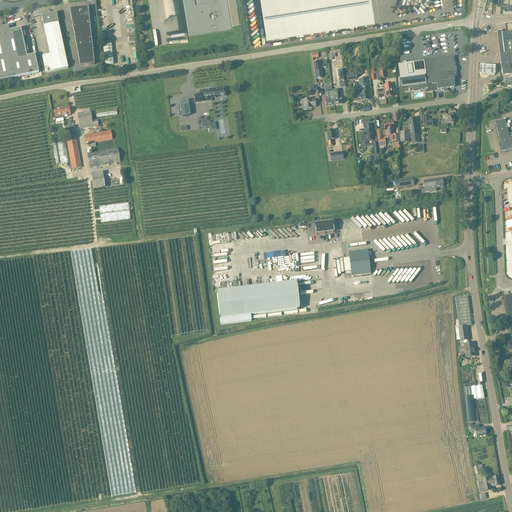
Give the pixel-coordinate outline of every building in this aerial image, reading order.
[(232,27),(227,0),(182,0),(188,34),(232,27)] [(260,0),(266,38),(374,21),(370,0),(260,0)] [(80,68),(94,66),(88,8),(70,10),(80,68)] [(41,16),(50,55),(42,56),(45,73),(68,69),(56,13),(41,16)] [(8,26),(2,27),(13,78),(38,73),(35,55),(27,57),(21,29),(9,31),(8,26)] [(0,81),(13,78),(2,27),(0,27),(0,81)] [(511,31),(502,33),(502,31),(497,32),(502,76),(503,76),(504,87),(511,86),(511,31)] [(105,65),(113,64),(111,44),(108,45),(107,37),(102,38),(105,65)] [(440,59),(397,65),(399,78),(426,74),(426,76),(442,74),(444,90),(444,91),(444,92),(447,91),(447,89),(454,88),(453,81),(455,81),(455,78),(456,78),(455,72),(456,72),(456,71),(455,71),(454,69),(456,69),(456,68),(454,68),(453,57),(440,59)] [(496,68),(480,67),(480,76),(496,77),(496,68)] [(371,81),(380,79),(379,71),(375,72),(374,72),(371,72),(370,72),(371,81)] [(399,78),(401,88),(409,87),(410,91),(423,89),(423,85),(431,84),(432,91),(441,90),(444,90),(442,74),(426,76),(426,74),(399,78)] [(383,85),(384,90),(385,97),(385,98),(393,97),(391,84),(383,85)] [(203,91),(203,94),(193,95),(195,104),(211,101),(211,99),(215,98),(215,97),(219,96),(219,97),(226,96),(224,88),(203,91)] [(358,89),(358,94),(356,95),(357,101),(361,100),(361,101),(368,100),(368,97),(367,88),(360,89),(358,89)] [(338,89),(331,91),(333,105),(342,104),(341,98),(340,98),(339,92),(338,89)] [(378,99),(385,98),(385,97),(384,90),(377,91),(378,99)] [(333,105),(331,91),(329,91),(325,91),(326,94),(325,94),(326,100),(325,100),(326,106),(333,105)] [(312,108),(315,107),(314,100),(311,100),(302,101),(302,102),(300,102),(301,106),(302,105),(303,110),(312,108)] [(54,118),(64,116),(71,115),(69,107),(53,110),(54,118)] [(97,120),(93,121),(92,121),(90,112),(77,114),(80,129),(98,126),(97,120)] [(442,116),(442,120),(445,120),(445,124),(454,124),(454,120),(455,118),(451,113),(449,115),(445,115),(445,116),(442,116)] [(426,118),(423,118),(422,126),(432,127),(432,123),(426,123),(426,118)] [(418,135),(417,131),(415,119),(408,120),(410,136),(410,142),(418,142),(418,135)] [(503,153),(511,150),(511,119),(495,123),(503,153)] [(393,135),(392,130),(394,130),(393,122),(392,123),(391,122),(389,122),(389,123),(383,124),(380,125),(380,128),(384,128),(385,137),(390,136),(391,143),(399,142),(399,134),(393,135)] [(371,125),(364,126),(367,142),(373,141),(371,125)] [(71,170),(81,168),(76,139),(74,126),(64,128),(71,170)] [(109,145),(109,144),(113,144),(111,131),(84,135),(86,145),(88,144),(89,148),(109,145)] [(334,131),(326,132),(328,147),(333,146),(332,140),(335,140),(334,131)] [(400,143),(409,143),(409,132),(399,132),(400,143)] [(120,162),(118,149),(87,154),(89,168),(120,162)] [(342,153),(330,154),(331,161),(343,159),(342,153)] [(102,172),(91,174),(94,190),(105,188),(102,172)] [(430,189),(443,187),(442,179),(423,182),(424,190),(424,193),(430,192),(430,189)] [(99,205),(101,223),(132,219),(130,201),(99,205)] [(314,224),(316,234),(333,232),(332,222),(314,224)] [(157,240),(171,335),(209,329),(194,234),(157,240)] [(368,251),(348,253),(349,258),(350,272),(351,277),(370,274),(368,251)] [(239,290),(216,292),(220,319),(299,310),(296,283),(239,290)] [(459,327),(467,326),(471,326),(467,297),(455,298),(459,327)] [(469,341),(467,326),(459,327),(458,328),(460,342),(461,347),(464,346),(466,358),(476,357),(474,343),(469,344),(468,341),(469,341)] [(477,422),(474,396),(464,398),(467,423),(477,422)] [(471,427),(471,431),(472,433),(475,432),(475,433),(476,433),(477,437),(486,436),(485,428),(480,429),(479,425),(471,427)] [(491,487),(495,487),(496,487),(496,489),(497,489),(499,489),(500,488),(500,486),(498,477),(478,481),(480,493),(491,491),(491,487)]
